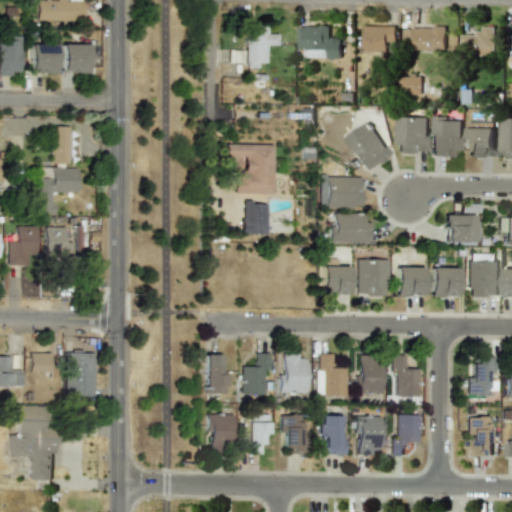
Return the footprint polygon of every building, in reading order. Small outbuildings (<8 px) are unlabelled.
[(34,20),(80,21),(81,1),(34,0),(34,20)] [(297,25),(297,49),(304,49),(304,57),(340,57),(340,37),(328,37),(329,26),(297,25)] [(395,26),(362,25),(362,51),(385,52),(385,41),(394,41),(395,26)] [(264,65),(264,45),(275,44),(275,33),(264,33),(264,26),(242,26),(243,65),(264,65)] [(411,26),(410,48),(444,49),(445,27),(411,26)] [(493,27),(475,28),(475,35),(460,35),(460,55),(493,54),(493,27)] [(0,75),(18,75),(18,38),(0,38),(0,75)] [(27,73),(54,73),(54,44),(27,44),(27,73)] [(86,44),(59,44),(59,73),(86,73),(86,44)] [(399,74),(398,93),(420,94),(421,74),(399,74)] [(425,117),(395,116),(394,152),(425,152),(425,117)] [(430,156),(449,156),(449,150),(458,150),(459,121),(445,120),(445,116),(430,116),(430,156)] [(497,157),(511,157),(511,117),(497,117),(497,157)] [(342,138),(364,170),(388,153),(367,121),(342,138)] [(48,163),(67,163),(68,126),(49,126),(48,163)] [(466,156),(493,156),(492,128),(465,128),(466,156)] [(270,144),(222,143),(221,173),(231,174),(230,192),(269,193),(270,144)] [(34,214),(51,214),(50,192),(75,192),(74,167),(33,168),(34,214)] [(358,176),(317,175),(316,207),(358,208),(358,176)] [(263,234),(263,202),(239,201),(239,233),(263,234)] [(360,213),(331,212),(330,225),(327,225),(326,242),(366,243),(367,222),(360,222),(360,213)] [(474,214),(442,214),(442,241),(474,242),(474,214)] [(502,244),(511,244),(511,216),(502,216),(502,244)] [(13,241),(5,241),(4,265),(25,265),(26,255),(33,255),(34,226),(14,225),(13,241)] [(62,227),(42,227),(42,256),(69,256),(70,242),(62,242),(62,227)] [(384,259),(353,258),(353,294),(383,294),(384,259)] [(465,295),(496,296),(497,260),(466,260),(465,295)] [(346,266),(319,265),(318,294),(345,294),(346,266)] [(392,295),(419,295),(420,267),(393,266),(392,295)] [(454,267),(427,267),(427,296),(454,296),(454,267)] [(511,268),(502,268),(502,296),(511,296),(511,268)] [(91,353),(63,352),(62,396),(90,396),(91,353)] [(265,353),(250,352),(250,365),(238,365),(237,393),(260,394),(260,369),(265,369),(265,353)] [(26,372),(47,372),(47,353),(27,353),(26,372)] [(217,373),(217,354),(201,353),(201,392),(221,393),(222,374),(217,373)] [(341,395),(341,353),(313,353),(312,394),(341,395)] [(301,392),(302,355),(279,354),(278,374),(275,374),(275,392),(301,392)] [(377,393),(376,354),(352,355),(353,393),(377,393)] [(414,395),(414,368),(401,368),(401,354),(387,354),(386,372),(392,372),(391,395),(414,395)] [(0,386),(18,386),(18,370),(7,370),(7,357),(0,356),(0,386)] [(467,363),(467,376),(463,377),(463,395),(484,395),(483,373),(492,372),(491,356),(474,356),(474,363),(467,363)] [(51,480),(51,406),(14,405),(14,434),(6,434),(5,457),(32,457),(32,479),(51,480)] [(266,414),(244,413),(243,452),(259,453),(259,434),(265,435),(266,414)] [(298,414),(277,414),(277,432),(281,433),(281,449),(298,449),(298,414)] [(387,455),(402,455),(402,442),(415,442),(415,414),(393,414),(392,438),(387,437),(387,455)] [(319,453),(341,454),(342,438),(337,438),(337,415),(315,415),(315,435),(320,435),(319,453)] [(354,432),(353,454),(376,454),(377,416),(350,415),(350,432),(354,432)] [(485,438),(485,416),(463,416),(464,434),(468,434),(468,455),(491,455),(491,438),(485,438)] [(511,416),(509,416),(509,440),(504,440),(503,456),(511,456),(511,416)]
